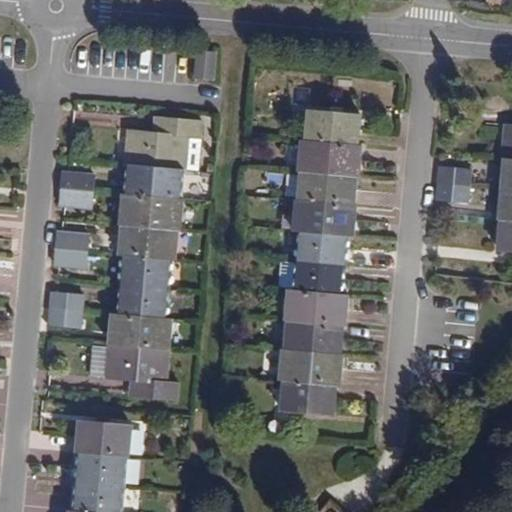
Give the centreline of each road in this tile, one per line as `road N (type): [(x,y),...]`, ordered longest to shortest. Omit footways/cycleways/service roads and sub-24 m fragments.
road 1 (residential): [(58,8),(12,511)]
road 2 (residential): [(434,43),(402,434)]
road 3 (residential): [(58,8),(434,43)]
